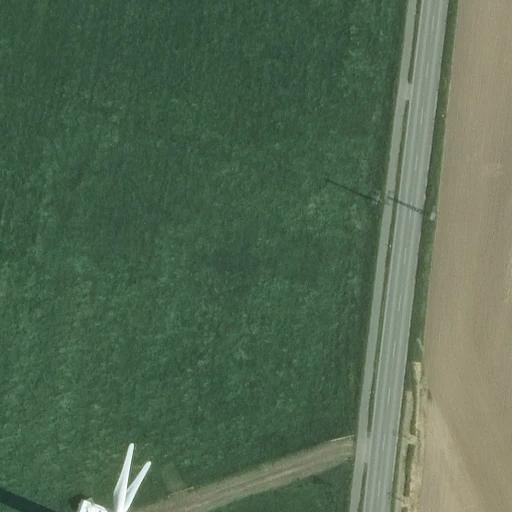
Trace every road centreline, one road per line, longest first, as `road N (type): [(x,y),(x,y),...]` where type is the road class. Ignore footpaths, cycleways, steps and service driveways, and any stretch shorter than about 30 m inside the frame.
road 1 (tertiary): [(376,511),(436,0)]
road 2 (track): [(383,448),(340,450),(169,511)]
